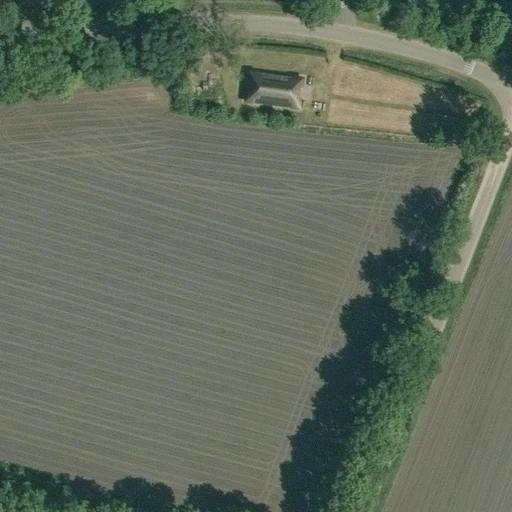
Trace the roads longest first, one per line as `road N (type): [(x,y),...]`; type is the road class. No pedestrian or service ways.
road 1 (unclassified): [(511,88),(447,60),(264,24),(0,36)]
road 2 (unclassified): [(360,511),(511,135)]
